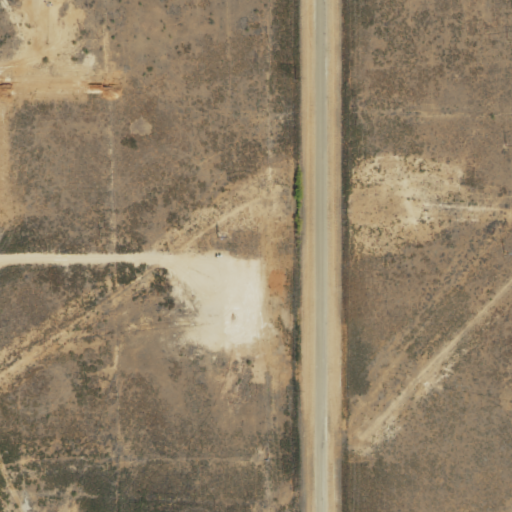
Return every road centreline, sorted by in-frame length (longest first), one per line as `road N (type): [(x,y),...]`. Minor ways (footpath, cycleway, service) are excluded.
road 1 (residential): [(320,511),(321,0)]
road 2 (track): [(0,255),(180,255),(215,289)]
